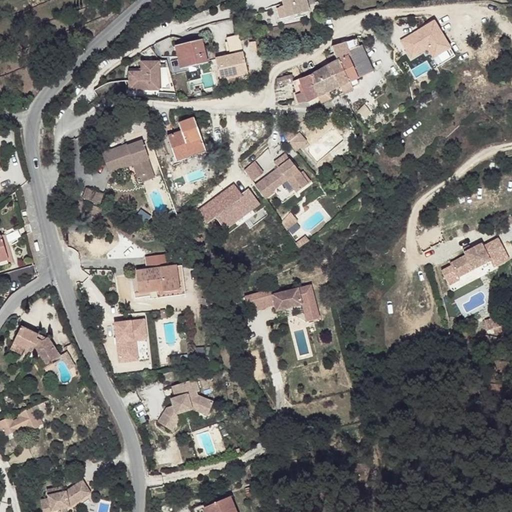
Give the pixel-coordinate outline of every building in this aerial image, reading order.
[(282,0),(284,6),(286,17),(309,11),(306,0),(282,0)] [(432,23),(400,45),(412,62),(428,51),(434,60),(450,49),(432,23)] [(374,71),(362,45),(359,46),(358,38),(332,46),(335,53),(327,56),(330,64),(329,64),(340,88),(343,93),(353,88),(349,82),(357,78),(374,71)] [(202,39),(179,45),(185,68),(208,62),(202,39)] [(185,68),(179,45),(175,46),(181,69),(185,68)] [(215,56),(220,78),(247,70),(242,49),(215,56)] [(159,89),(159,61),(142,61),(142,71),(129,71),(129,89),(159,89)] [(414,69),(417,75),(431,69),(428,63),(414,69)] [(340,88),(329,64),(322,68),(312,74),(299,79),(295,81),(294,74),(283,77),(276,79),(278,86),(293,83),(297,94),(296,94),(298,104),(308,102),(319,97),(322,103),(343,93),(340,88)] [(360,84),(357,78),(349,82),(353,88),(360,84)] [(206,151),(194,118),(179,123),(181,131),(167,136),(175,157),(193,151),(194,154),(206,151)] [(307,142),(299,133),(288,142),(296,151),(307,142)] [(142,141),(127,146),(127,145),(102,154),(109,172),(133,163),(138,178),(141,176),(143,182),(154,178),(148,160),(149,159),(142,141)] [(193,151),(175,157),(176,162),(195,156),(194,154),(193,151)] [(290,159),(286,154),(274,162),(278,168),(290,159)] [(300,173),(290,159),(278,168),(255,185),(265,199),(275,192),(273,190),(287,180),(297,192),(310,182),(303,171),(300,173)] [(252,181),(263,173),(254,161),(243,169),(252,181)] [(236,187),(200,213),(207,222),(217,215),(225,227),(257,201),(250,191),(243,196),(236,187)] [(104,194),(86,188),(82,198),(100,204),(104,194)] [(194,219),(191,211),(177,215),(180,224),(194,219)] [(298,221),(291,212),(281,222),(287,230),(298,221)] [(180,224),(177,215),(170,217),(173,226),(180,224)] [(190,242),(198,247),(202,240),(195,235),(190,242)] [(0,261),(8,259),(1,236),(0,236),(0,261)] [(481,246),(480,243),(470,249),(463,252),(464,255),(449,264),(457,277),(489,260),(504,251),(496,237),(481,246)] [(504,251),(489,260),(492,266),(508,257),(504,251)] [(180,290),(177,266),(169,267),(168,254),(145,257),(147,270),(136,271),(139,293),(149,291),(163,290),(163,292),(180,290)] [(322,261),(312,263),(314,273),(324,270),(322,261)] [(316,284),(301,288),(310,322),(324,318),(316,284)] [(301,288),(275,295),(279,311),(305,305),(301,288)] [(180,290),(163,292),(163,290),(149,291),(150,299),(185,294),(185,289),(180,290)] [(266,308),(277,305),(275,295),(273,290),(262,292),(266,308)] [(266,308),(262,292),(247,296),(251,312),(266,308)] [(168,311),(165,312),(165,310),(160,311),(161,319),(168,318),(168,311)] [(501,315),(491,318),(494,327),(504,323),(501,315)] [(494,327),(491,318),(486,320),(489,329),(494,327)] [(144,321),(113,325),(119,363),(138,360),(136,343),(147,342),(144,321)] [(504,323),(494,327),(496,332),(506,328),(504,323)] [(46,339),(21,327),(14,343),(25,349),(32,352),(36,358),(42,368),(61,356),(48,337),(46,339)] [(25,349),(14,343),(10,349),(21,355),(25,349)] [(75,366),(67,352),(61,356),(69,370),(75,366)] [(178,356),(167,358),(168,366),(179,364),(178,356)] [(196,380),(178,385),(182,397),(176,399),(172,400),(174,407),(168,409),(159,422),(172,431),(177,425),(172,422),(177,415),(193,409),(197,408),(210,413),(214,403),(198,396),(197,392),(200,392),(196,380)] [(178,385),(172,387),(176,399),(182,397),(178,385)] [(22,417),(13,421),(11,417),(0,422),(0,429),(1,429),(5,437),(27,427),(29,432),(40,427),(31,408),(20,413),(22,417)] [(180,419),(177,415),(172,422),(177,425),(180,419)] [(91,493),(82,481),(65,491),(64,492),(64,491),(59,492),(58,487),(46,489),(48,498),(40,500),(43,511),(52,511),(70,507),(91,493)] [(236,511),(230,497),(207,507),(209,511),(236,511)]
